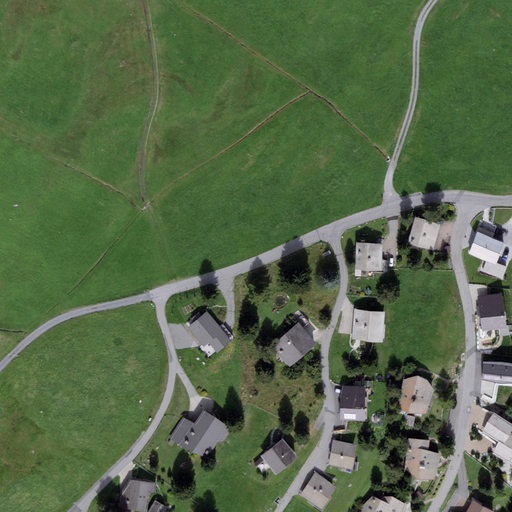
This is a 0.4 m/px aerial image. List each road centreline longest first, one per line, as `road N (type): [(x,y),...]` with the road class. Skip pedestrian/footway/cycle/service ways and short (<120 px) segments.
road 1 (residential): [(74,511),(128,460),(166,398),(172,364),(155,296),(330,231)]
road 2 (residential): [(431,511),(464,420),(470,328),(456,243),(468,197)]
road 3 (residential): [(278,511),(328,426),(324,355),(344,279),(330,231)]
road 4 (track): [(173,290),(149,225),(141,142),(154,104),(149,0)]
road 5 (track): [(433,0),(416,37),(411,101),(388,189),(393,207)]
road 6 (track): [(0,365),(54,322),(155,296)]
road 7 (residential): [(330,231),(393,207),(468,197)]
